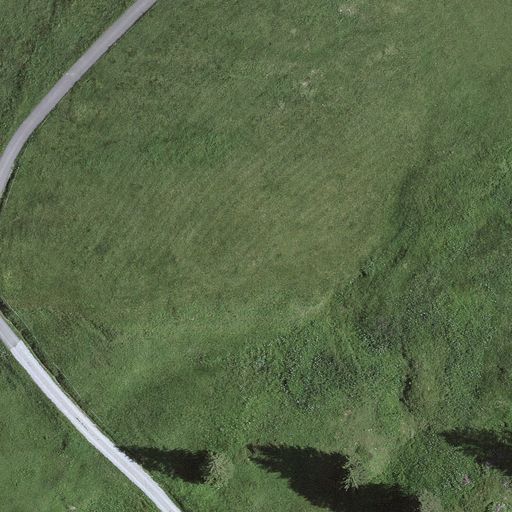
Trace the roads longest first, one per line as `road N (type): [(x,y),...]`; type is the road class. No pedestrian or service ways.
road 1 (track): [(0,326),(70,411),(174,511)]
road 2 (track): [(149,0),(36,115),(0,178)]
